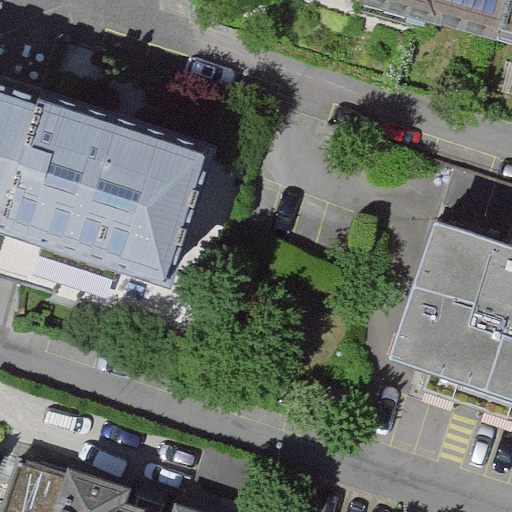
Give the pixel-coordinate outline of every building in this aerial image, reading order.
[(405,0),(190,0),(191,16),(511,120),(511,32),(502,29),(405,0)] [(405,0),(502,29),(509,0),(405,0)] [(511,0),(509,0),(502,29),(511,32),(511,0)] [(0,221),(167,277),(211,142),(10,80),(0,76),(0,221)] [(511,185),(463,169),(453,198),(511,218),(511,185)] [(511,251),(436,226),(393,358),(511,396),(511,251)] [(232,511),(66,455),(46,511),(232,511)]
